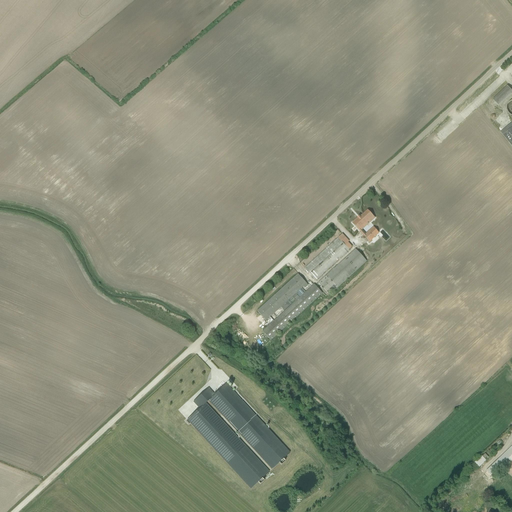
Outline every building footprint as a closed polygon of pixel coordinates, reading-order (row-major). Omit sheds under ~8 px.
[(511,91),(507,87),(493,101),(499,107),(511,94),(511,91)] [(511,122),(500,133),(511,147),(511,122)] [(362,231),(375,219),(368,211),(361,217),(360,216),(352,224),(370,243),(371,242),(372,243),(375,240),(374,239),(379,234),(373,228),(365,235),(362,231)] [(330,296),(402,230),(395,222),(375,240),(372,243),(360,254),(356,250),(319,284),(330,296)] [(305,269),(316,281),(349,250),(352,248),(352,247),(348,243),(349,242),(342,235),(305,269)] [(271,341),(323,294),(314,285),(299,298),(304,294),(300,290),(304,287),(305,289),(308,286),(298,275),(258,312),(266,321),(292,298),(295,302),(262,332),(271,341)] [(291,453),(226,384),(214,396),(207,389),(192,403),(199,409),(186,421),(250,490),(291,453)] [(511,446),(485,472),(490,477),(509,459),(511,462),(511,446)] [(478,469),(486,461),(489,458),(485,454),(482,457),(482,456),(474,464),(478,469)]
